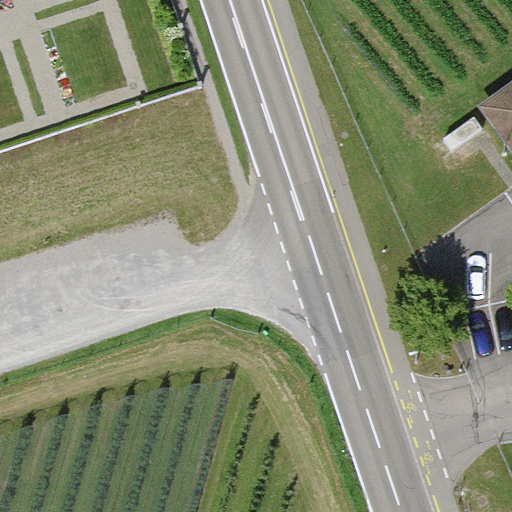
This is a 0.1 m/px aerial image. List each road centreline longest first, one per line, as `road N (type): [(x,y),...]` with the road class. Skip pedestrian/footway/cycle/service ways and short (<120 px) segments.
road 1 (secondary): [(231,0),(403,511)]
road 2 (track): [(318,258),(0,360)]
